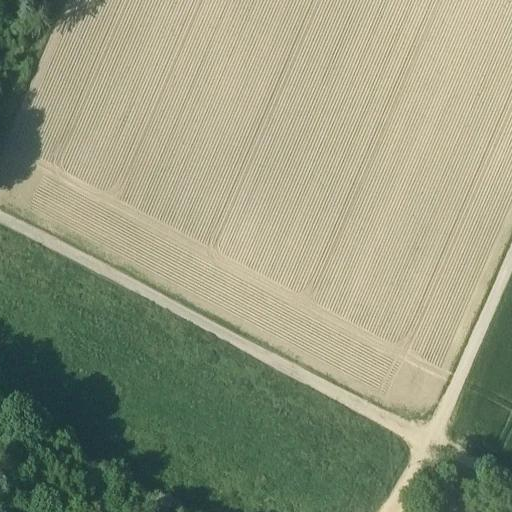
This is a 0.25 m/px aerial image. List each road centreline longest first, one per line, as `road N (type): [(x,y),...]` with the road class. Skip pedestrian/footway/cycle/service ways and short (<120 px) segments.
road 1 (track): [(0,223),(511,491)]
road 2 (track): [(511,271),(435,452)]
